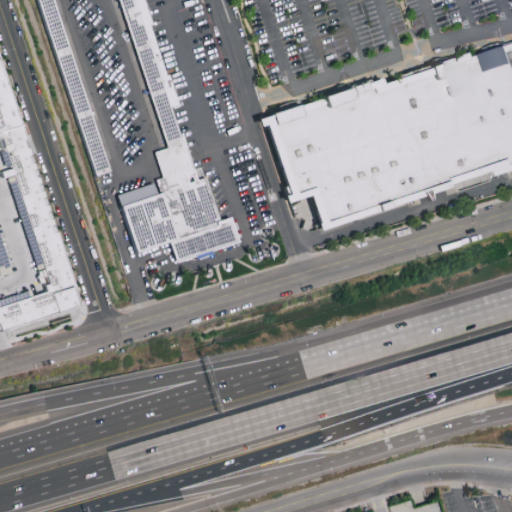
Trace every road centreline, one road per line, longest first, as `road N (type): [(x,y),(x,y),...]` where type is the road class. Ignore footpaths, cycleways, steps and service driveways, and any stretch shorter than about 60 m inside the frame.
road 1 (tertiary): [(511,215),(0,367)]
road 2 (motorway): [(0,502),(511,352)]
road 3 (motorway): [(469,318),(0,456)]
road 4 (motorway): [(469,318),(0,415)]
road 5 (residential): [(112,334),(0,0)]
road 6 (residential): [(306,276),(218,0)]
road 7 (motorway): [(89,510),(342,462)]
road 8 (motorway): [(89,510),(321,437)]
road 9 (tertiary): [(279,511),(396,477),(458,468),(511,472)]
road 10 (motorway): [(321,437),(511,375)]
road 11 (motorway): [(342,462),(511,411)]
road 12 (motorway): [(184,511),(342,462)]
